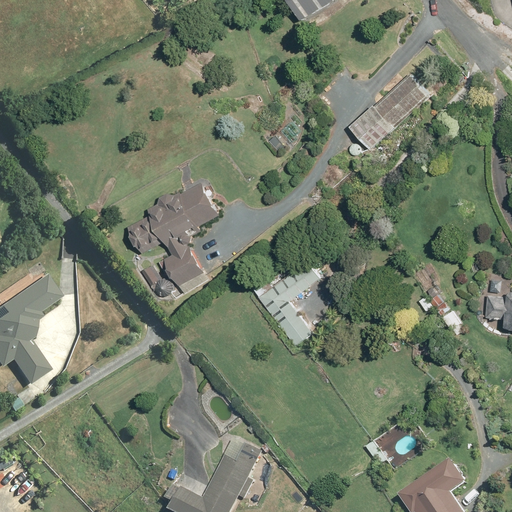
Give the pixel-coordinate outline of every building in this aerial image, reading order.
[(295,0),(307,20),(343,0),(295,0)] [(377,148),(433,94),(411,71),(354,125),(377,148)] [(328,86),(318,95),(330,108),(340,99),(328,86)] [(279,133),(270,141),(281,153),(291,145),(279,133)] [(176,254),(168,258),(186,293),(214,278),(196,244),(192,245),(186,234),(225,214),(207,179),(179,194),(172,192),(164,196),(162,203),(152,208),(155,213),(131,225),(145,252),(169,240),(176,254)] [(313,260),(262,296),(297,345),(315,332),(293,301),(326,278),(313,260)] [(48,273),(0,307),(0,363),(2,367),(13,359),(31,384),(53,369),(32,340),(36,337),(39,320),(45,315),(42,311),(64,295),(48,273)] [(434,297),(431,299),(438,308),(446,301),(434,287),(429,292),(434,297)] [(511,296),(490,295),(489,316),(511,317),(511,328),(511,327),(511,296)] [(455,309),(445,318),(457,331),(467,322),(455,309)] [(186,487),(175,510),(179,511),(233,511),(265,449),(238,436),(207,498),(186,487)] [(373,441),(366,446),(379,464),(386,459),(373,441)] [(461,459),(406,495),(417,511),(472,511),(459,492),(476,481),(461,459)] [(42,485),(35,480),(23,496),(30,501),(42,485)]
